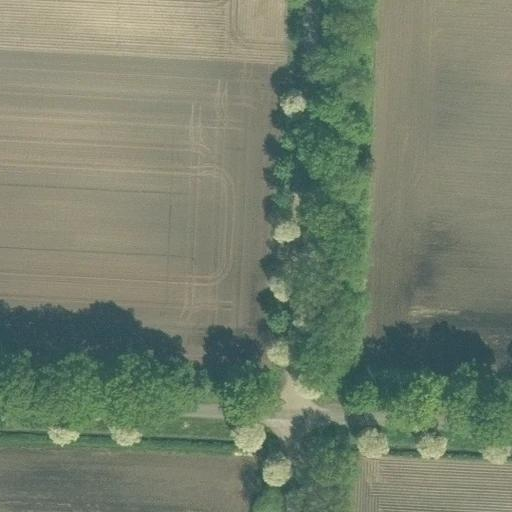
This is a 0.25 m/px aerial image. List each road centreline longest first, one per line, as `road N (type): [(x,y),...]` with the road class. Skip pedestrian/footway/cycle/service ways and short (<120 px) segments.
road 1 (track): [(300,0),(281,428)]
road 2 (unclassified): [(0,414),(280,430)]
road 3 (unclassified): [(280,430),(511,437)]
